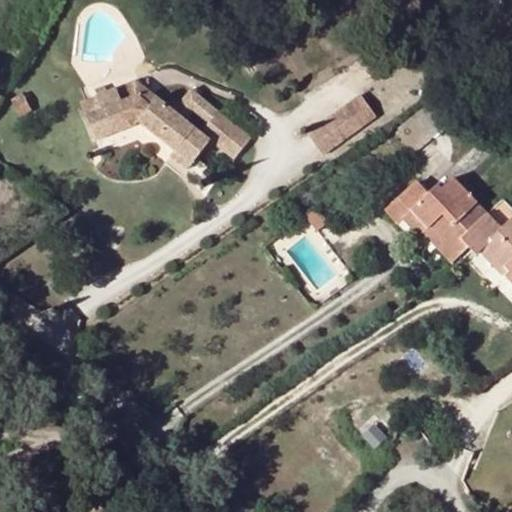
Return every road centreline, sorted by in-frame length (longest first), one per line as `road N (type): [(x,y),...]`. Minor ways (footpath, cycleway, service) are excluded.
road 1 (residential): [(0,298),(247,511)]
road 2 (residential): [(369,511),(385,481),(407,471),(446,489),(461,511)]
